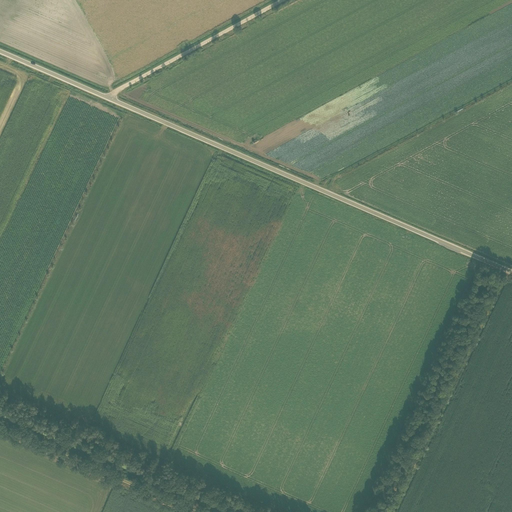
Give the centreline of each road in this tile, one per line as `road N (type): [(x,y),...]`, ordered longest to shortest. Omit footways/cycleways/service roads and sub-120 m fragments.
road 1 (unclassified): [(511,274),(0,51)]
road 2 (track): [(0,427),(199,511)]
road 3 (track): [(108,99),(286,0)]
